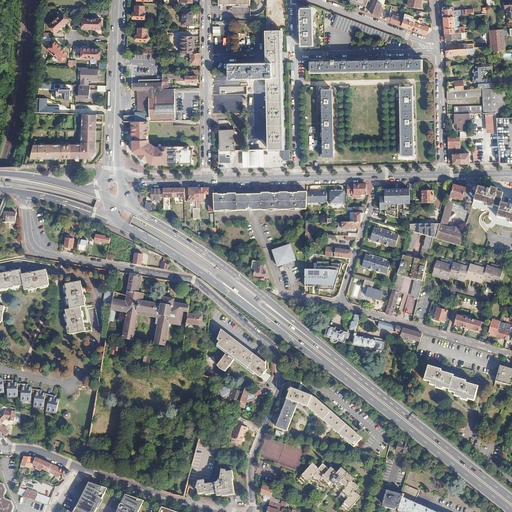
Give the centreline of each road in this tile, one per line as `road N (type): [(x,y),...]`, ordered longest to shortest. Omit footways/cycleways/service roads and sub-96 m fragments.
road 1 (residential): [(25,193),(35,250),(193,279),(273,354),(276,391),(248,469),(251,511)]
road 2 (primary): [(0,184),(93,205),(157,237),(375,404)]
road 3 (primary): [(118,223),(375,404)]
road 4 (primary): [(229,280),(94,201),(0,181)]
road 5 (primary): [(511,501),(334,360)]
road 6 (residential): [(511,356),(339,305)]
road 7 (residential): [(205,178),(205,0)]
road 8 (primary): [(375,404),(506,511)]
road 9 (tertiary): [(221,511),(80,469)]
road 10 (residential): [(293,55),(437,46)]
road 11 (primary): [(334,360),(228,273)]
road 12 (residential): [(339,305),(376,175)]
road 13 (residential): [(437,46),(310,0)]
road 14 (primary): [(334,360),(229,280)]
road 15 (residential): [(437,46),(441,173)]
road 16 (residential): [(295,177),(293,55)]
